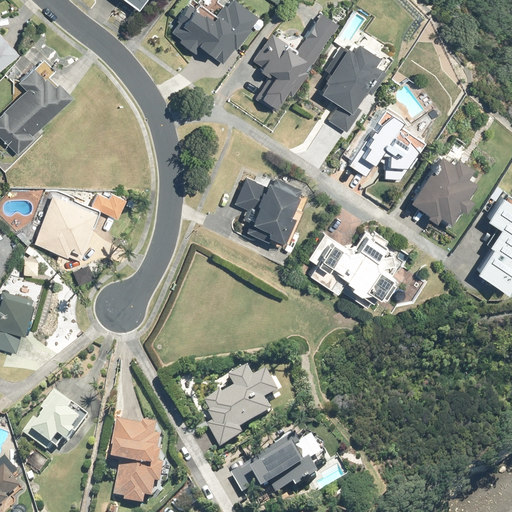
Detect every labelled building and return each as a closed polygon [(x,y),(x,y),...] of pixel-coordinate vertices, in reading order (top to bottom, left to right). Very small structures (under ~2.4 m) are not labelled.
[(199,47),(197,47),(200,43),(205,47),(203,51),(202,50),(202,51),(203,52),(206,48),(207,49),(208,48),(220,58),(220,59),(222,60),(234,44),(235,45),(248,28),(247,27),(255,16),(234,0),(233,0),(227,8),(224,5),(216,16),(213,20),(205,14),(203,16),(189,5),(179,19),(182,21),(175,30),(184,38),(182,40),(194,50),(197,47),(198,48),(199,47)] [(258,63),(270,70),(254,94),(275,108),(286,89),(291,91),(306,66),(303,64),(308,56),(310,57),(321,39),(320,38),(329,24),(330,25),(336,14),(320,3),(302,31),(298,28),(296,31),(288,32),(277,26),(275,29),(270,26),(252,55),(259,60),(258,63)] [(0,67),(19,50),(0,29),(0,67)] [(378,47),(357,34),(352,43),(346,39),(323,74),(326,75),(319,85),(339,99),(328,116),(345,128),(360,105),(354,100),(362,85),(370,90),(384,65),(377,61),(378,59),(373,56),(378,47)] [(26,95),(7,115),(14,122),(4,133),(16,146),(23,139),(24,140),(31,133),(33,135),(38,128),(34,124),(43,113),(47,117),(65,96),(62,94),(66,90),(67,88),(67,85),(66,83),(65,81),(63,80),(62,79),(59,78),(57,78),(55,78),(51,82),(31,62),(19,75),(29,85),(26,89),(26,95)] [(388,107),(385,104),(374,122),(371,121),(347,160),(364,172),(372,160),(372,161),(376,154),(384,159),(383,173),(399,175),(424,136),(397,119),(402,112),(390,105),(388,107)] [(427,206),(425,209),(435,215),(439,209),(449,215),(459,200),(464,204),(471,192),(465,188),(474,174),(466,169),(472,160),(456,149),(452,155),(440,147),(409,194),(427,206)] [(245,204),(241,213),(248,216),(244,225),(265,235),(269,227),(285,233),(299,201),(291,198),(298,181),(274,171),(273,175),(267,172),(263,180),(244,172),(233,199),(245,204)] [(497,183),(488,196),(495,201),(504,188),(497,183)] [(108,194),(97,189),(90,203),(116,215),(125,195),(111,189),(108,194)] [(51,190),(33,238),(63,249),(63,251),(78,256),(94,205),(51,190)] [(511,276),(511,201),(501,195),(486,218),(499,226),(487,243),(492,246),(476,270),(504,289),(511,276)] [(306,253),(314,258),(307,269),(335,288),(345,273),(349,276),(348,279),(356,285),(357,286),(370,296),(374,289),(381,293),(394,272),(387,268),(389,266),(381,261),(392,258),(390,247),(378,250),(383,241),(381,240),(385,233),(372,225),(369,230),(363,226),(354,239),(349,239),(344,241),(322,228),(306,253)] [(57,248),(54,255),(60,257),(62,250),(57,248)] [(23,258),(23,271),(36,271),(36,258),(23,258)] [(71,268),(77,280),(92,273),(86,261),(71,268)] [(32,296),(0,288),(0,345),(15,350),(20,330),(22,330),(32,296)] [(213,419),(208,422),(220,446),(244,432),(241,426),(273,408),(266,396),(280,389),(268,367),(255,374),(249,364),(230,375),(236,385),(223,393),(221,390),(206,399),(211,409),(209,410),(213,419)] [(40,414),(41,414),(38,418),(34,415),(23,431),(46,449),(51,442),(57,446),(64,437),(67,439),(75,428),(72,426),(80,415),(68,406),(72,401),(54,388),(41,406),(44,409),(40,414)] [(155,432),(156,421),(142,419),(141,422),(117,417),(111,444),(114,445),(112,455),(120,457),(114,493),(125,496),(124,499),(143,502),(145,494),(152,495),(155,481),(161,481),(163,462),(159,461),(162,448),(160,447),(162,433),(155,432)] [(320,470),(311,456),(305,459),(296,444),(302,440),(297,431),(232,469),(243,491),(259,483),(263,490),(273,484),(276,491),(295,480),(297,484),(320,470)] [(41,472),(51,460),(37,448),(27,461),(41,472)] [(102,458),(100,464),(108,466),(110,460),(108,459),(109,455),(105,453),(104,458),(102,458)] [(0,502),(6,498),(3,495),(6,492),(7,493),(17,484),(14,480),(15,479),(11,474),(16,470),(3,455),(0,457),(0,502)]
